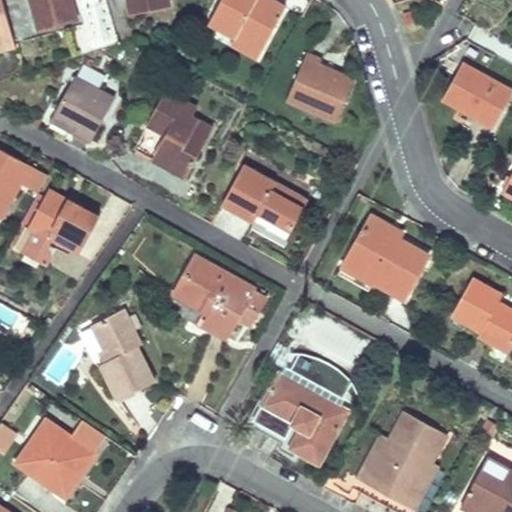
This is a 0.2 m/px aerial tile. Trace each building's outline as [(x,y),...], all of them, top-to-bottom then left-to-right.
[(0,0),(0,42),(13,39),(1,0),(0,0)] [(30,0),(39,30),(77,19),(70,0),(30,0)] [(116,42),(104,0),(77,0),(90,49),(116,42)] [(127,0),(130,12),(169,5),(167,0),(127,0)] [(220,0),(208,22),(234,36),(235,33),(263,49),(286,6),(274,0),(265,0),(264,1),(261,0),(220,0)] [(414,10),(403,13),(406,25),(417,22),(414,10)] [(234,36),(231,42),(257,58),(263,49),(235,33),(234,36)] [(0,42),(0,50),(15,46),(13,39),(0,42)] [(306,52),(287,99),(337,119),(354,79),(319,63),(321,59),(306,52)] [(511,88),(462,61),(445,92),(465,103),(461,110),(492,127),(511,90),(511,88)] [(75,75),(53,114),(72,125),(70,130),(90,140),(115,96),(75,75)] [(164,90),(133,147),(185,176),(199,149),(194,146),(197,140),(203,143),(212,127),(190,116),(196,107),(164,90)] [(445,92),(441,99),(461,110),(465,103),(445,92)] [(197,140),(194,146),(199,149),(203,143),(197,140)] [(0,215),(2,217),(21,181),(38,191),(47,175),(0,148),(0,215)] [(243,166),(221,203),(255,220),(259,212),(291,230),(307,201),(243,166)] [(511,170),(501,191),(511,196),(511,170)] [(99,216),(49,187),(28,225),(58,242),(78,253),(99,216)] [(371,214),(343,263),(373,280),(403,297),(428,255),(398,238),(386,230),(389,224),(371,214)] [(21,223),(9,245),(46,264),(58,242),(28,225),(27,227),(21,223)] [(389,224),(386,230),(398,238),(402,232),(389,224)] [(227,334),(252,287),(194,255),(174,292),(203,308),(206,303),(214,308),(206,323),(227,334)] [(343,263),(338,272),(368,290),(373,280),(343,263)] [(472,276),(450,313),(480,329),(478,333),(508,349),(511,342),(511,307),(498,300),(501,293),(472,276)] [(123,308),(92,323),(109,358),(100,362),(118,399),(156,380),(138,345),(142,344),(123,308)] [(197,379),(209,382),(215,359),(203,356),(197,379)] [(346,409),(277,370),(246,423),(316,463),(346,409)] [(387,438),(368,471),(412,495),(431,461),(446,434),(403,410),(387,438)] [(45,418),(16,461),(56,489),(71,466),(80,473),(95,452),(45,418)] [(488,420),(480,434),(491,440),(499,425),(488,420)] [(0,454),(6,457),(18,434),(0,424),(0,454)] [(379,432),(356,474),(364,478),(359,488),(401,511),(402,511),(408,502),(413,506),(437,464),(431,461),(412,495),(368,471),(387,438),(379,432)] [(501,482),(509,468),(487,457),(479,470),(501,482)] [(71,466),(56,489),(65,496),(80,473),(71,466)] [(511,511),(511,470),(509,468),(501,482),(479,470),(459,507),(467,511),(485,511),(486,511),(487,511),(511,511)]
